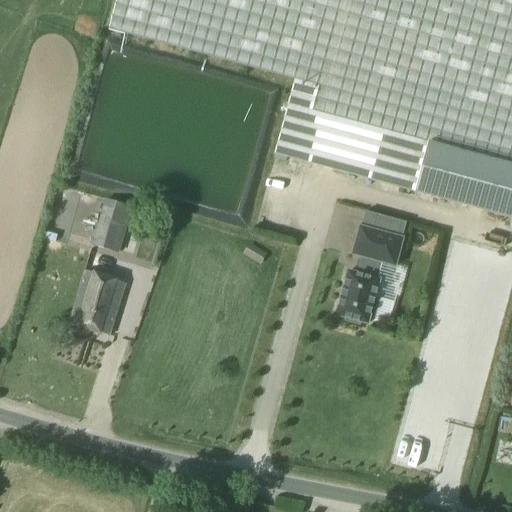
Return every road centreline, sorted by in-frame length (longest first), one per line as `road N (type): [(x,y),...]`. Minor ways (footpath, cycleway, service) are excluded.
road 1 (tertiary): [(432,511),(169,461),(0,415)]
road 2 (unknown): [(248,476),(320,197),(349,184),(425,208)]
